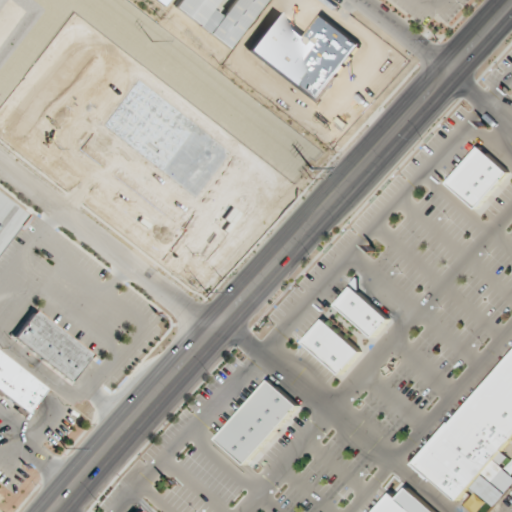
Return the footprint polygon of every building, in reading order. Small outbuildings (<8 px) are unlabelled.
[(179,0),(174,7),(229,49),(266,0),(234,0),(222,16),(212,9),(219,0),(179,0)] [(511,174),(511,172),(482,145),(448,182),(478,210),(511,174)] [(0,249),(26,215),(0,195),(0,249)] [(336,305),(375,338),(392,318),(353,285),(336,305)] [(93,353),(33,309),(12,338),(71,382),(93,353)] [(343,374),(363,349),(343,333),(324,318),(304,343),(324,358),(343,374)] [(0,393),(27,413),(46,387),(0,352),(0,393)] [(511,359),(421,466),(457,496),(511,432),(511,359)] [(269,381),(220,440),(249,464),(298,405),(269,381)] [(416,511),(393,493),(377,511),(416,511)]
